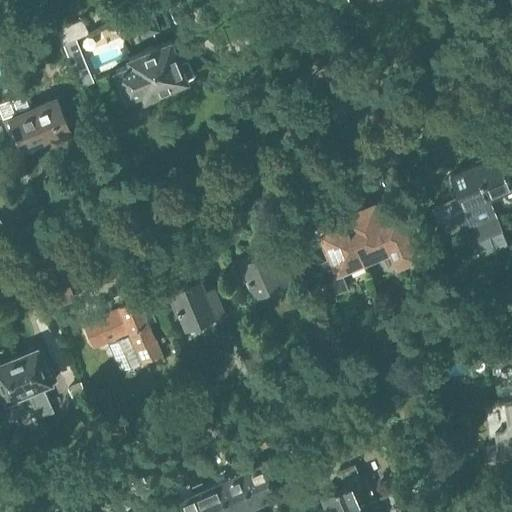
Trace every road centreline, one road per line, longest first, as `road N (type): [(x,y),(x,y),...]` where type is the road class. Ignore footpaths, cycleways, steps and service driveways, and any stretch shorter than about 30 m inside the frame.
road 1 (residential): [(0,268),(356,119)]
road 2 (residential): [(356,119),(511,50)]
road 3 (residential): [(356,119),(327,73),(246,0)]
